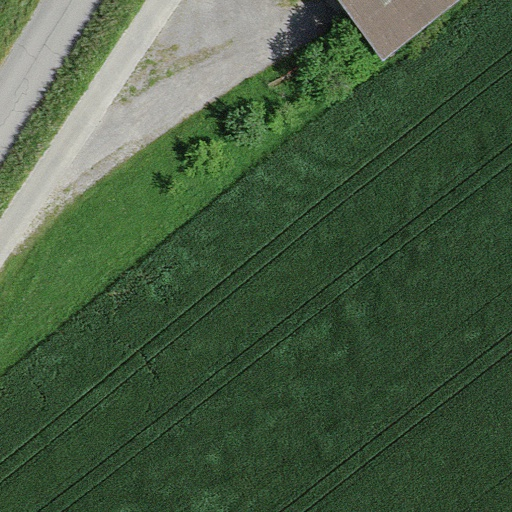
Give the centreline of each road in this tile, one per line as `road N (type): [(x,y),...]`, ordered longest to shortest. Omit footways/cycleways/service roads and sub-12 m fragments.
road 1 (track): [(0,241),(163,0)]
road 2 (unclassified): [(0,116),(70,0)]
